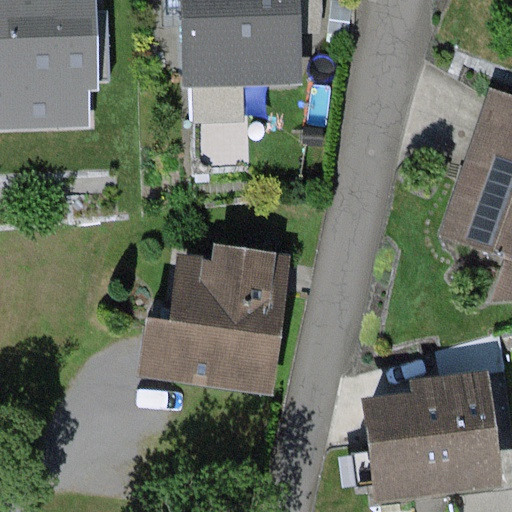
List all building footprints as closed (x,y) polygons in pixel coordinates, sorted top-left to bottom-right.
[(89,0),(0,0),(0,130),(91,130),(89,0)] [(308,0),(190,0),(194,96),(312,91),(308,0)] [(511,114),(485,106),(440,248),(474,259),(459,309),(511,325),(511,114)] [(275,267),(184,256),(176,323),(154,320),(146,384),(272,401),(285,307),(270,305),(275,267)] [(463,393),(366,409),(382,511),(389,511),(480,498),(463,393)]
